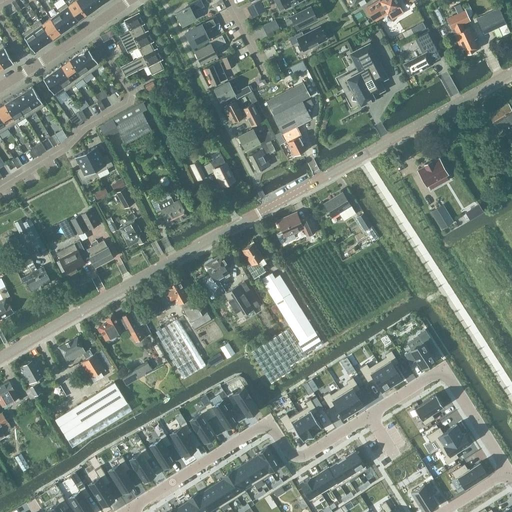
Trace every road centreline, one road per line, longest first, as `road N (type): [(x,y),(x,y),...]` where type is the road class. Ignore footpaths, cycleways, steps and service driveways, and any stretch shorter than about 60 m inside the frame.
road 1 (unclassified): [(0,359),(511,73)]
road 2 (residential): [(125,511),(257,429),(272,430),(289,453),(303,456),(430,376),(450,377),(507,471)]
road 3 (residential): [(0,187),(124,103),(126,89),(89,28)]
